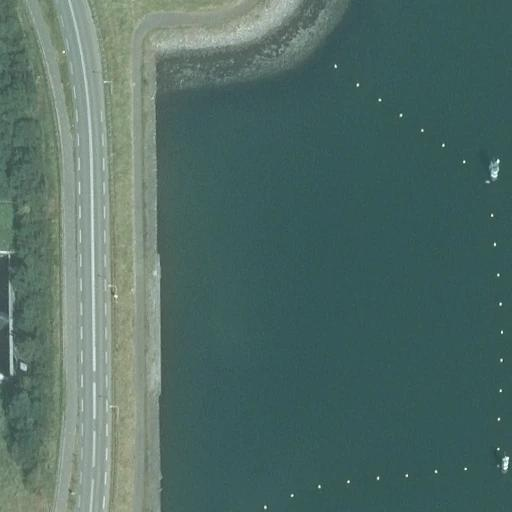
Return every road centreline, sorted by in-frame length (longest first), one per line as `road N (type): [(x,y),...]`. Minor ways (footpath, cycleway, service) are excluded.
road 1 (tertiary): [(91,511),(101,444),(100,208),(96,97),(74,0)]
road 2 (motorway): [(511,301),(0,306)]
road 3 (motorway): [(0,351),(511,347)]
